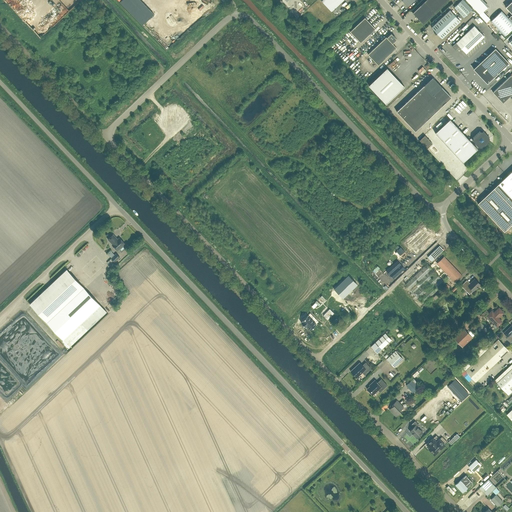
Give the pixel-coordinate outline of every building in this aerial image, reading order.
[(321,0),(321,1),(331,12),(343,0),(321,0)] [(425,0),(412,12),(423,24),(447,0),(425,0)] [(454,7),(464,18),(470,12),(460,2),(454,7)] [(460,21),(450,10),(431,27),(435,31),(434,35),(438,35),(442,39),(460,21)] [(511,22),(501,11),(491,21),(505,36),(511,28),(511,22)] [(350,32),(360,43),(375,29),(365,18),(350,32)] [(466,54),(485,36),(474,25),(452,46),(455,50),(459,47),(466,54)] [(386,37),(368,54),(378,65),(396,48),(392,43),(397,39),(395,37),(395,36),(393,36),(391,33),(387,38),(386,37)] [(487,83),(509,63),(495,48),(473,69),(487,83)] [(387,68),(368,85),(386,104),(404,86),(387,68)] [(511,94),(511,76),(511,75),(493,92),(503,103),(511,94)] [(424,86),(433,95),(442,87),(433,77),(424,86)] [(433,95),(424,86),(418,91),(428,101),(433,95)] [(433,95),(438,100),(447,92),(442,87),(433,95)] [(428,101),(418,91),(414,95),(423,105),(428,101)] [(447,92),(438,100),(442,105),(451,97),(447,92)] [(408,100),(417,110),(423,105),(414,95),(408,100)] [(442,105),(438,100),(433,95),(428,101),(437,111),(442,105)] [(403,105),(412,115),(417,110),(408,100),(403,105)] [(428,101),(423,105),(432,115),(437,111),(428,101)] [(406,121),(412,115),(403,105),(396,111),(406,121)] [(423,105),(417,110),(427,120),(432,115),(423,105)] [(417,110),(412,115),(421,125),(427,120),(417,110)] [(421,125),(412,115),(406,121),(415,131),(421,125)] [(435,133),(462,163),(477,149),(470,141),(472,140),(473,140),(473,141),(479,147),(483,148),(489,141),(489,138),(483,131),(479,131),(473,137),(473,138),(470,138),(469,140),(450,119),(435,133)] [(425,135),(419,140),(427,148),(432,143),(425,135)] [(511,170),(498,184),(511,198),(511,170)] [(478,203),(504,231),(511,223),(511,198),(498,184),(478,203)] [(406,246),(409,250),(412,247),(415,251),(430,237),(423,230),(406,246)] [(118,250),(119,249),(122,252),(126,248),(123,245),(125,243),(120,238),(118,239),(113,234),(108,239),(113,244),(112,245),(118,250)] [(400,255),(404,251),(400,247),(396,251),(400,255)] [(120,257),(116,253),(111,258),(115,262),(120,257)] [(437,263),(454,281),(461,275),(444,257),(437,263)] [(398,260),(386,271),(393,278),(405,268),(398,260)] [(30,304),(47,322),(63,340),(100,305),(67,269),(30,304)] [(348,275),(334,289),(343,298),(357,284),(348,275)] [(461,286),(470,294),(473,291),(474,291),(480,285),(474,279),(468,284),(465,281),(461,286)] [(442,289),(433,297),(435,300),(444,291),(442,289)] [(498,317),(503,312),(499,308),(494,313),(492,311),(487,315),(497,326),(502,321),(498,317)] [(301,322),(305,327),(306,327),(307,326),(310,329),(310,330),(310,329),(316,324),(308,315),(307,315),(302,320),(302,321),(301,322)] [(471,337),(463,328),(454,337),(462,346),(471,337)] [(377,353),(392,339),(385,332),(371,346),(377,353)] [(509,350),(498,339),(465,370),(476,381),(509,350)] [(394,366),(403,358),(398,353),(389,361),(394,366)] [(0,367),(9,367),(0,358),(0,367)] [(397,369),(403,363),(401,361),(395,367),(397,369)] [(357,377),(363,372),(365,374),(371,368),(366,362),(362,365),(360,362),(351,371),(357,377)] [(511,368),(497,382),(508,395),(511,391),(511,368)] [(367,388),(373,395),(378,389),(380,392),(387,385),(381,378),(381,379),(382,380),(379,383),(375,379),(372,383),(373,383),(367,388)] [(405,385),(413,393),(419,387),(415,383),(416,382),(413,378),(405,385)] [(455,378),(447,386),(461,400),(468,393),(455,378)] [(394,405),(390,409),(396,416),(401,412),(400,411),(404,407),(397,400),(393,404),(394,405)] [(417,438),(423,432),(418,427),(419,425),(415,421),(411,425),(413,427),(410,430),(417,438)] [(431,447),(429,449),(435,455),(445,445),(439,439),(436,442),(433,438),(427,444),(431,447)] [(496,462),(502,455),(499,452),(492,458),(496,462)] [(476,459),(468,466),(473,472),(481,465),(476,459)] [(466,475),(455,485),(462,492),(473,482),(466,475)] [(493,483),(489,479),(480,487),(484,492),(493,483)] [(470,500),(479,491),(475,488),(467,496),(470,500)] [(503,501),(496,494),(491,499),(497,506),(503,501)]
